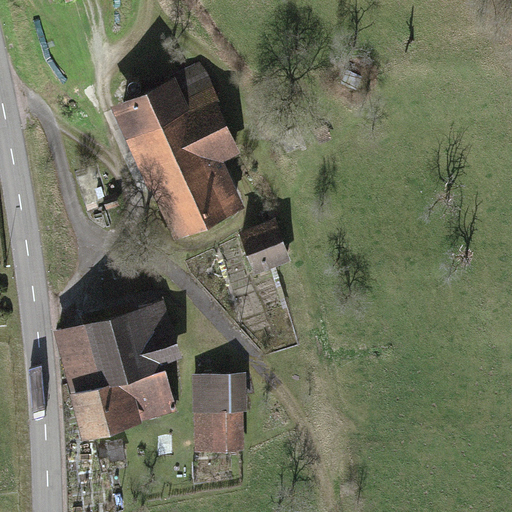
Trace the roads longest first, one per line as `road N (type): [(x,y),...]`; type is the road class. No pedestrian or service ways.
road 1 (tertiary): [(49,511),(42,365),(0,86)]
road 2 (track): [(247,349),(302,425),(333,511)]
